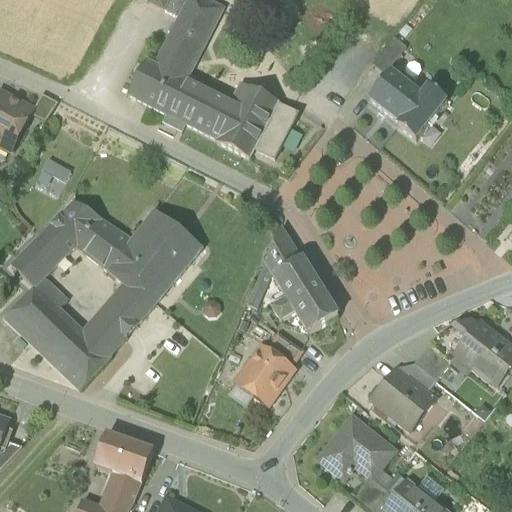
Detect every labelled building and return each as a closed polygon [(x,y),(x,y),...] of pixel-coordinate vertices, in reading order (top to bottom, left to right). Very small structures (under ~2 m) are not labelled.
[(224,14),(196,0),(190,0),(179,23),(155,71),(146,66),(128,103),(218,148),(217,149),(250,166),(255,157),(275,167),(299,121),(278,111),(279,109),(240,90),(233,104),(190,82),(224,14)] [(165,16),(179,23),(190,0),(147,0),(144,7),(164,17),(165,16)] [(407,57),(393,46),(372,71),(387,83),(407,57)] [(423,107),(393,83),(372,110),(402,134),(400,137),(418,151),(448,113),(430,99),(423,107)] [(34,117),(0,99),(0,170),(3,172),(11,158),(12,158),(32,121),(34,117)] [(59,110),(43,101),(34,117),(32,121),(46,129),(59,110)] [(42,174),(65,187),(72,174),(49,161),(42,174)] [(100,181),(89,164),(75,173),(86,190),(100,181)] [(76,252),(108,277),(132,246),(75,207),(50,232),(76,252)] [(123,289),(154,313),(203,253),(156,216),(132,246),(108,277),(123,289)] [(12,271),(34,294),(43,285),(76,252),(50,232),(12,271)] [(274,284),(302,266),(281,232),(265,270),(274,284)] [(295,323),(308,345),(338,323),(303,266),(302,266),(274,284),(273,284),(286,307),(273,315),(282,330),(295,323)] [(5,325),(80,396),(110,362),(82,337),(59,316),(67,307),(43,285),(34,294),(5,325)] [(82,337),(110,362),(154,313),(123,289),(82,337)] [(455,361),(457,363),(496,394),(511,374),(511,355),(480,330),(478,333),(471,327),(453,336),(467,347),(455,361)] [(440,342),(430,354),(450,370),(457,363),(455,361),(467,347),(453,336),(440,342)] [(272,353),(293,368),(302,355),(280,340),(272,353)] [(430,354),(415,373),(435,389),(450,370),(430,354)] [(237,390),(268,412),(294,377),(263,355),(237,390)] [(415,373),(406,384),(427,400),(435,389),(415,373)] [(397,376),(371,408),(411,439),(436,407),(427,400),(406,384),(397,376)] [(10,428),(0,424),(0,456),(4,446),(10,428)] [(377,481),(395,458),(352,424),(318,467),(344,487),(360,467),(377,481)] [(99,511),(131,511),(132,511),(133,511),(141,490),(142,491),(154,457),(107,440),(95,473),(109,478),(99,511)] [(22,453),(4,446),(0,456),(0,475),(1,476),(22,453)] [(389,511),(437,511),(434,509),(444,497),(427,483),(417,496),(408,489),(389,511)]
